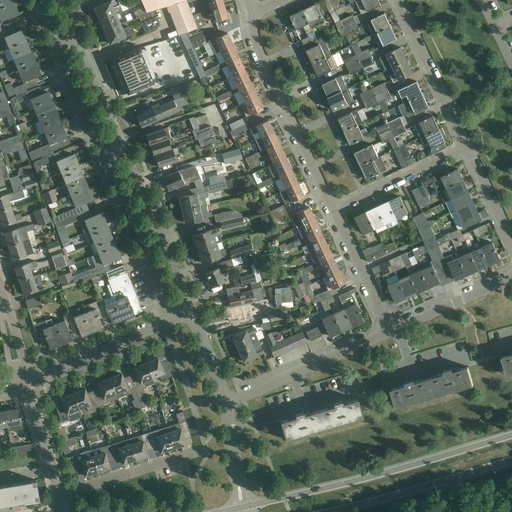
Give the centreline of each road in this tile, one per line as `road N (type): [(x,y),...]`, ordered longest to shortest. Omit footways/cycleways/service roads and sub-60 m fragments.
road 1 (residential): [(171,319),(103,150),(116,133),(78,44),(53,38),(37,0)]
road 2 (secondary): [(511,435),(242,506)]
road 3 (residential): [(334,211),(259,53),(252,13)]
road 4 (secondary): [(333,511),(511,461)]
road 5 (residential): [(468,150),(394,0)]
road 6 (residential): [(29,378),(171,319)]
road 7 (residential): [(334,211),(468,150)]
road 8 (residential): [(60,494),(198,452)]
road 9 (residential): [(387,332),(334,211)]
road 10 (residential): [(398,326),(511,276)]
road 11 (residential): [(171,319),(192,311),(225,405)]
